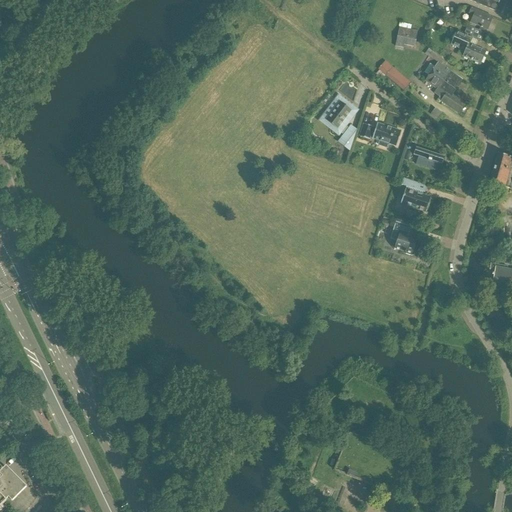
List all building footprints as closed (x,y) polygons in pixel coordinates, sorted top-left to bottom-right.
[(467,0),(495,11),(498,3),(498,4),(499,0),(467,0)] [(466,21),(471,23),(487,30),(488,29),(490,30),(492,24),(490,23),(492,17),(476,10),(476,11),(471,8),(466,21)] [(473,29),(467,26),(463,35),(456,32),(451,45),(465,51),(462,57),(480,64),(485,52),(469,44),(472,37),(480,41),(484,33),(473,29)] [(395,46),(403,48),(404,45),(414,47),(417,31),(399,27),(395,46)] [(379,70),(386,75),(404,91),(408,86),(411,88),(413,86),(392,68),(386,62),(379,70)] [(438,99),(445,104),(452,95),(462,80),(438,63),(425,81),(438,90),(436,94),(439,96),(439,97),(438,99)] [(452,95),(445,104),(459,114),(465,105),(459,101),(461,99),(457,96),(455,98),(452,95)] [(326,112),(330,115),(326,120),(335,127),(332,131),(338,136),(340,133),(343,135),(337,142),(349,152),(357,130),(356,130),(351,126),(350,125),(348,128),(346,126),(351,120),(350,119),(352,116),(349,114),(354,107),(347,102),(346,103),(344,102),(345,101),(338,96),(333,102),(334,103),(332,106),(331,105),(326,112)] [(430,114),(437,119),(441,113),(435,108),(430,114)] [(369,140),(370,137),(372,137),(372,138),(380,141),(378,145),(387,148),(388,144),(396,146),(401,132),(377,124),(375,129),(372,128),(373,127),(363,124),(359,137),(369,140)] [(407,145),(402,160),(408,162),(413,147),(407,145)] [(413,155),(418,157),(416,164),(435,171),(437,163),(442,165),(444,157),(415,148),(413,155)] [(510,170),(511,170),(511,158),(498,154),(490,183),(495,185),(494,190),(502,193),(504,187),(509,189),(511,180),(507,179),(510,170)] [(400,204),(426,213),(427,210),(428,211),(429,206),(428,205),(431,198),(423,195),(423,193),(424,193),(427,186),(403,178),(401,185),(406,187),(400,204)] [(389,239),(393,240),(396,242),(394,249),(404,252),(404,253),(405,253),(405,254),(411,256),(412,256),(413,256),(414,255),(414,254),(415,253),(417,247),(416,247),(414,246),(416,239),(408,236),(411,227),(395,222),(389,239)] [(492,289),(511,292),(511,270),(506,270),(507,267),(491,264),(489,274),(492,274),(491,275),(494,276),(492,289)] [(404,456),(402,455),(351,433),(350,433),(349,433),(349,434),(334,468),(334,469),(334,470),(334,471),(335,471),(388,494),(389,494),(390,494),(390,493),(391,493),(405,458),(405,457),(405,456),(404,456)] [(0,506),(6,501),(5,501),(8,498),(12,502),(26,487),(6,467),(3,470),(0,467),(0,506)] [(299,492),(310,497),(317,483),(306,478),(299,492)]
